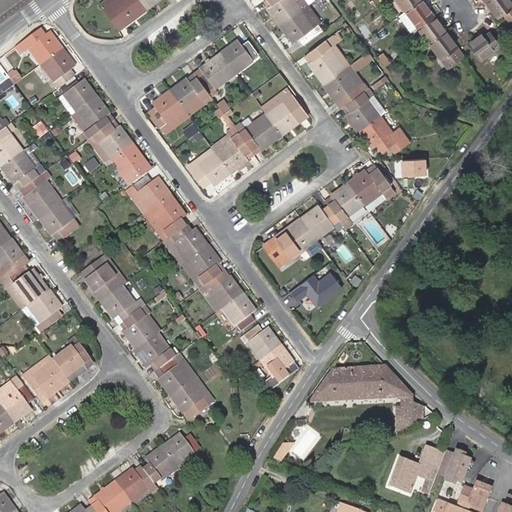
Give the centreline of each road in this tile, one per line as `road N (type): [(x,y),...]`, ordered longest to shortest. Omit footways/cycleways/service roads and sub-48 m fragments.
road 1 (residential): [(357,315),(511,96)]
road 2 (residential): [(125,358),(0,187)]
road 3 (residential): [(357,315),(410,374),(511,452)]
road 4 (residential): [(329,123),(353,156),(234,248)]
road 5 (residential): [(232,511),(263,448),(326,361)]
road 6 (residential): [(0,452),(125,358)]
road 7 (residential): [(251,12),(125,101)]
road 8 (residential): [(209,214),(329,123)]
road 9 (residential): [(175,421),(55,511)]
road 10 (residential): [(326,361),(234,248)]
road 11 (residential): [(209,214),(125,101)]
road 12 (residential): [(329,123),(251,12)]
